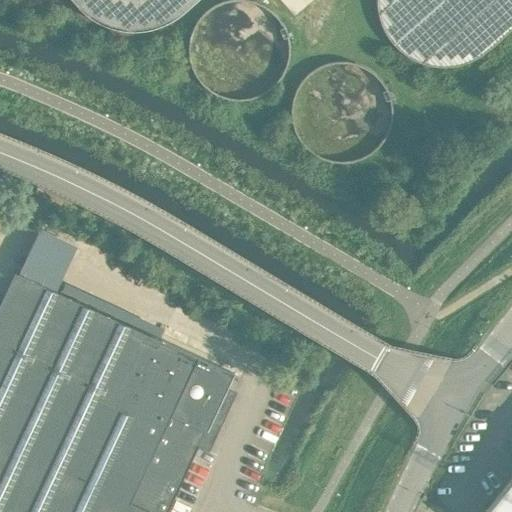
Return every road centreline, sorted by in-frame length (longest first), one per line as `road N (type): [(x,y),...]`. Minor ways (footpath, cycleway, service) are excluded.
road 1 (tertiary): [(459,401),(121,204),(0,152)]
road 2 (tertiary): [(399,511),(459,401)]
